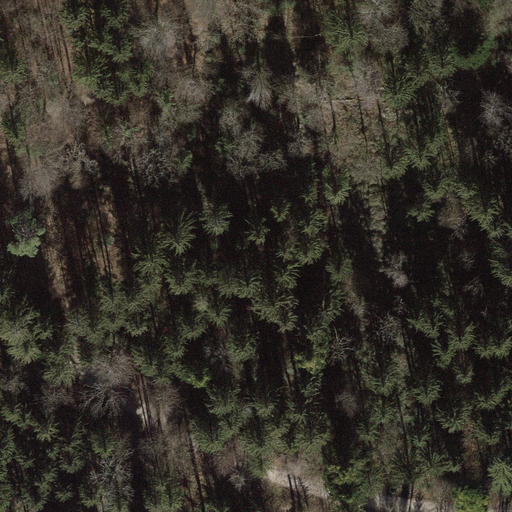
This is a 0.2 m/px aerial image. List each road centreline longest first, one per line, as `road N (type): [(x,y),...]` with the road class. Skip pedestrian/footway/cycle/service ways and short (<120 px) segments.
road 1 (track): [(0,304),(221,453),(333,492),(463,511)]
road 2 (track): [(0,119),(98,95),(231,0)]
